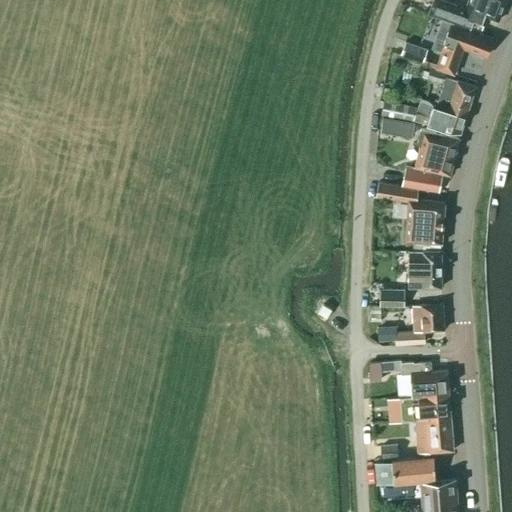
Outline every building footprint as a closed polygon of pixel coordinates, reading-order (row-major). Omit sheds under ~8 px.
[(433,0),(429,14),(444,20),(444,18),(471,28),(473,21),(480,24),(483,15),(498,21),(505,0),(468,0),(465,9),(441,0),(433,0)] [(442,51),(436,68),(454,74),(463,48),(485,56),(492,38),(470,29),(471,28),(444,18),(444,20),(437,39),(434,48),(442,51)] [(405,42),(400,53),(419,61),(424,49),(405,42)] [(429,67),(426,76),(440,81),(443,72),(429,67)] [(447,82),(439,106),(439,107),(465,116),(475,86),(457,81),(455,84),(447,82)] [(381,113),(413,121),(416,107),(384,99),(381,113)] [(439,106),(434,105),(430,115),(416,111),(414,119),(460,134),(465,116),(439,107),(439,106)] [(399,119),(392,118),(383,116),(380,131),(412,137),(414,122),(399,119)] [(420,144),(409,185),(437,192),(442,173),(450,175),(459,138),(441,134),(442,133),(421,128),(417,143),(420,144)] [(408,202),(405,241),(418,243),(417,251),(422,251),(422,250),(438,250),(439,243),(441,243),(444,202),(425,201),(416,200),(418,189),(378,182),(375,196),(408,202)] [(422,251),(417,251),(408,251),(408,279),(408,287),(441,287),(441,250),(438,250),(422,250),(422,251)] [(404,306),(404,289),(380,289),(380,306),(404,306)] [(413,331),(395,332),(396,344),(423,342),(422,330),(444,329),(442,303),(412,305),(413,331)] [(380,322),(380,306),(369,306),(370,322),(380,322)] [(378,327),(377,327),(378,341),(386,341),(386,338),(385,326),(378,327)] [(369,381),(382,380),(381,370),(395,369),(394,361),(381,362),(380,361),(368,361),(369,381)] [(431,371),(431,361),(412,363),(412,362),(400,363),(401,374),(410,373),(412,396),(448,393),(447,370),(431,371)] [(450,417),(448,393),(412,396),(399,397),(401,421),(415,420),(420,419),(450,417)] [(430,452),(453,450),(450,417),(420,419),(415,420),(418,453),(430,452)] [(405,444),(380,446),(381,458),(406,456),(405,444)] [(375,462),(377,485),(413,481),(436,479),(433,456),(375,462)] [(422,511),(457,511),(455,479),(420,482),(422,511)]
